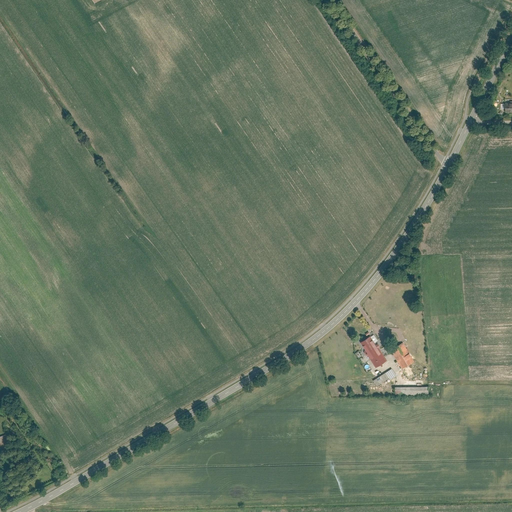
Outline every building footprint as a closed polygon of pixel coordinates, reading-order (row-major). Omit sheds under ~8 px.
[(511,113),(511,103),(499,104),(499,111),(504,111),(504,113),(511,113)] [(370,336),(361,342),(376,366),(385,360),(370,336)] [(391,350),(402,369),(414,361),(403,343),(391,350)] [(389,381),(395,377),(390,369),(371,381),(375,388),(388,379),(389,381)] [(395,388),(395,396),(427,396),(427,388),(395,388)]
